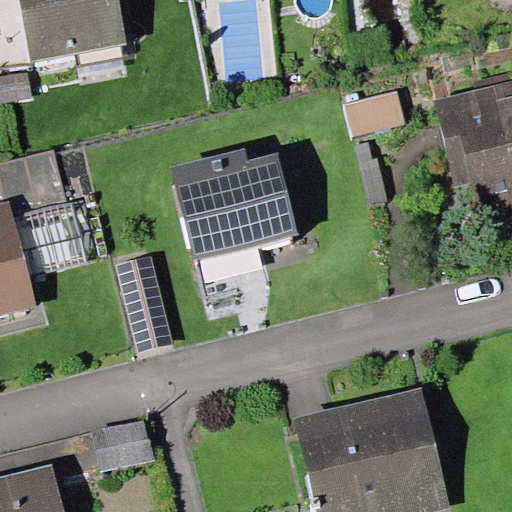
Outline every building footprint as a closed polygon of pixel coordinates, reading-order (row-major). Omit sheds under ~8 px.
[(0,0),(0,67),(33,61),(21,0),(0,0)] [(127,44),(118,0),(21,0),(33,61),(127,44)] [(0,102),(32,97),(28,71),(0,75),(0,102)] [(477,91),(511,82),(511,72),(475,82),(477,91)] [(511,219),(511,82),(477,91),(436,101),(468,230),(511,219)] [(405,121),(397,90),(344,104),(353,135),(405,121)] [(368,142),(355,145),(369,204),(387,200),(377,156),(372,157),(368,142)] [(0,161),(0,202),(10,200),(13,213),(67,199),(53,148),(0,161)] [(298,231),(278,153),(248,160),(245,148),(171,167),(195,258),(298,231)] [(13,213),(28,275),(88,262),(72,197),(67,199),(13,213)] [(13,213),(10,200),(0,202),(0,316),(37,306),(28,275),(13,213)] [(174,342),(152,256),(116,265),(138,351),(174,342)] [(433,511),(450,508),(419,387),(295,419),(317,511),(433,511)] [(152,457),(143,419),(92,431),(101,468),(152,457)] [(65,511),(53,462),(0,476),(0,511),(65,511)]
